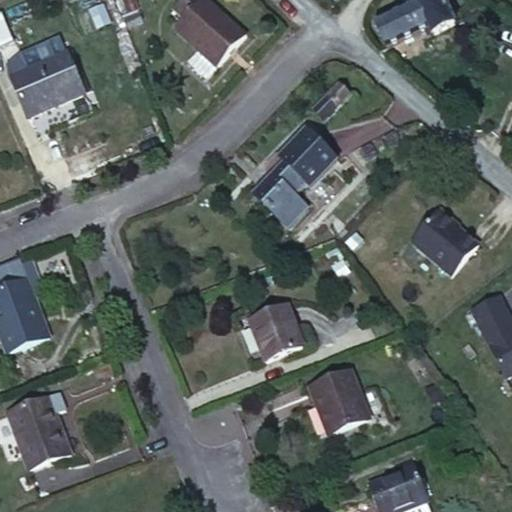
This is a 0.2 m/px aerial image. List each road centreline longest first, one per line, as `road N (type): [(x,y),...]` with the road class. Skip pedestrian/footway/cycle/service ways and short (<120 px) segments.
road 1 (residential): [(88,213),(193,476),(221,502)]
road 2 (residential): [(327,35),(175,177),(88,213)]
road 3 (residential): [(327,35),(511,192)]
